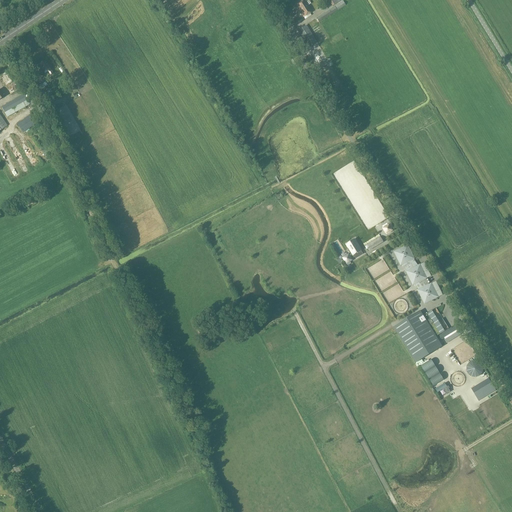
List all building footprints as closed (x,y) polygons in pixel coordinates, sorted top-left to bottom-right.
[(309,1),(306,2),(305,0),(304,0),(296,5),(304,17),(312,12),(308,5),(311,4),(309,1)] [(343,1),(335,7),(316,18),(319,23),(337,11),(346,5),(343,1)] [(307,26),(297,31),(308,48),(317,43),(307,26)] [(295,27),(289,30),(293,38),(299,35),(295,27)] [(325,37),(317,42),(324,53),(332,49),(325,37)] [(47,64),(46,65),(44,62),(39,65),(43,72),(47,70),(51,76),(53,74),(47,64)] [(5,87),(12,82),(6,72),(0,75),(0,80),(5,87)] [(43,77),(33,83),(39,93),(45,89),(43,86),(47,83),(43,77)] [(15,84),(6,88),(8,93),(17,90),(15,84)] [(7,117),(30,105),(32,105),(32,106),(36,104),(33,99),(28,102),(24,95),(2,107),(7,117)] [(23,133),(37,124),(31,115),(17,124),(23,133)] [(1,152),(6,166),(12,163),(8,153),(6,154),(5,150),(1,152)] [(386,226),(382,228),(388,237),(391,235),(386,226)] [(381,237),(369,244),(373,249),(384,243),(381,237)] [(347,244),(353,256),(354,255),(356,259),(363,254),(361,251),(362,251),(355,239),(347,244)] [(408,245),(395,252),(401,266),(403,265),(407,271),(406,272),(413,286),(415,285),(418,290),(425,305),(439,298),(432,283),(429,285),(426,279),(427,279),(420,265),(418,266),(414,260),(415,259),(408,245)] [(349,254),(342,258),(346,265),(353,261),(349,254)] [(424,316),(421,312),(394,328),(416,363),(442,347),(436,337),(445,331),(432,311),(424,316)] [(276,322),(271,312),(253,322),(259,332),(276,322)] [(452,328),(439,336),(441,340),(444,338),(447,343),(461,335),(456,327),(452,329),(452,328)] [(471,376),(474,377),(477,377),(479,376),(481,374),(483,372),(483,369),(483,366),(481,363),(479,361),(476,360),(473,360),(470,361),(468,363),(467,366),(466,369),(467,372),(469,375),(471,376)] [(472,389),(479,401),(481,400),(483,399),(496,391),(489,379),(472,389)] [(445,383),(435,389),(437,393),(443,389),(446,394),(450,392),(445,383)] [(469,407),(462,395),(445,405),(452,417),(469,407)] [(493,407),(494,406),(490,399),(489,400),(487,397),(483,399),(481,400),(483,403),(479,405),(474,408),(474,409),(472,410),(476,415),(480,412),(481,414),(487,410),(489,414),(487,415),(494,427),(511,417),(504,405),(495,410),(493,407)]
